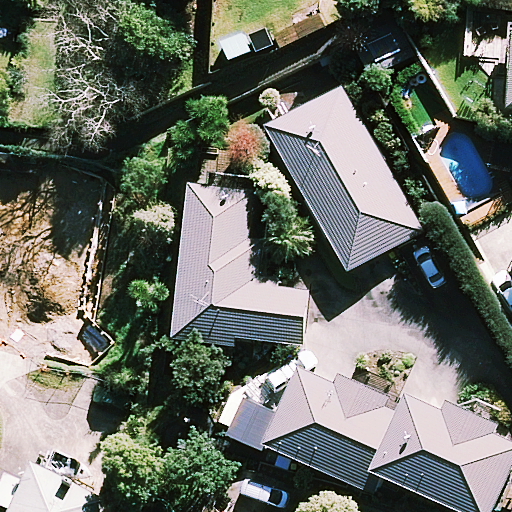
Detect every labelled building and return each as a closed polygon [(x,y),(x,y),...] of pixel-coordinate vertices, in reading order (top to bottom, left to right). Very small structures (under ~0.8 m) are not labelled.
[(418,55),(397,13),(355,35),(377,77),(418,55)] [(425,235),(350,91),(277,130),(352,273),(425,235)] [(200,184),(186,338),(306,349),(310,299),(286,297),(288,281),(265,279),(268,241),(256,240),(261,189),(200,184)] [(343,387),(304,370),(270,446),(378,495),(386,477),(463,511),(495,511),(511,475),(511,436),(418,394),(412,408),(346,379),(343,387)] [(0,495),(0,510),(4,511),(103,511),(108,503),(33,470),(24,489),(6,481),(0,495)]
